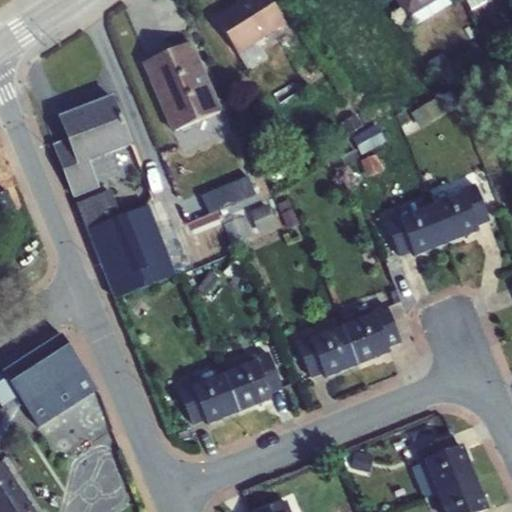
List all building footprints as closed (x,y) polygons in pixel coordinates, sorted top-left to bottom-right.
[(272,0),(242,0),(216,18),(240,53),(238,54),(248,70),(268,58),(258,41),(287,22),(272,0)] [(396,0),(407,17),(409,16),(435,0),(396,0)] [(451,0),(435,0),(409,16),(415,26),(453,4),(451,0)] [(511,22),(488,35),(497,52),(511,43),(511,22)] [(193,42),(142,63),(172,133),(222,111),(193,42)] [(54,146),(74,197),(100,186),(90,161),(132,145),(114,96),(59,117),(68,140),(54,146)] [(437,97),(412,113),(421,128),(446,113),(437,97)] [(377,125),(354,137),(362,151),(385,139),(377,125)] [(377,154),(360,161),(367,178),(384,171),(377,154)] [(253,179),(230,188),(236,205),(240,204),(241,205),(259,198),(253,179)] [(461,190),(462,194),(465,194),(477,226),(490,221),(476,185),(461,190)] [(78,203),(87,229),(120,216),(110,191),(78,203)] [(462,194),(434,206),(448,245),(480,232),(477,226),(465,194),(462,194)] [(268,204),(251,212),(261,235),(279,227),(268,204)] [(87,229),(115,299),(177,275),(150,205),(120,216),(87,229)] [(402,218),(399,219),(412,253),(414,258),(448,245),(434,206),(402,218)] [(412,253),(399,219),(402,218),(400,214),(384,220),(399,257),(412,253)] [(343,322),(345,327),(376,315),(390,347),(402,343),(388,306),(343,322)] [(376,315),(345,327),(359,366),(392,353),(390,347),(376,315)] [(314,339),(310,341),(324,374),(326,379),(359,366),(345,327),(314,339)] [(62,334),(3,373),(18,397),(39,428),(98,389),(62,334)] [(295,341),(311,379),(324,374),(310,341),(314,339),(312,335),(295,341)] [(253,358),(255,363),(258,362),(271,395),(284,390),(269,352),(253,358)] [(255,363),(225,375),(240,413),(273,400),(271,395),(258,362),(255,363)] [(18,397),(3,373),(0,374),(0,403),(2,407),(18,397)] [(195,387),(192,388),(205,421),(207,426),(240,413),(225,375),(195,387)] [(178,388),(192,426),(205,421),(192,388),(195,387),(193,382),(178,388)] [(14,428),(3,436),(16,455),(27,448),(14,428)] [(453,434),(416,449),(422,465),(426,463),(425,461),(458,449),(453,434)] [(458,449),(425,461),(426,463),(438,493),(476,478),(464,447),(458,449)] [(0,463),(0,511),(38,511),(5,460),(0,463)] [(438,493),(426,463),(422,465),(413,468),(424,498),(438,493)] [(476,478),(438,493),(445,511),(485,511),(489,511),(476,478)] [(272,488),(260,493),(264,504),(277,499),(272,488)] [(291,511),(287,500),(256,511),(291,511)] [(347,511),(348,502),(333,501),(331,511),(347,511)]
